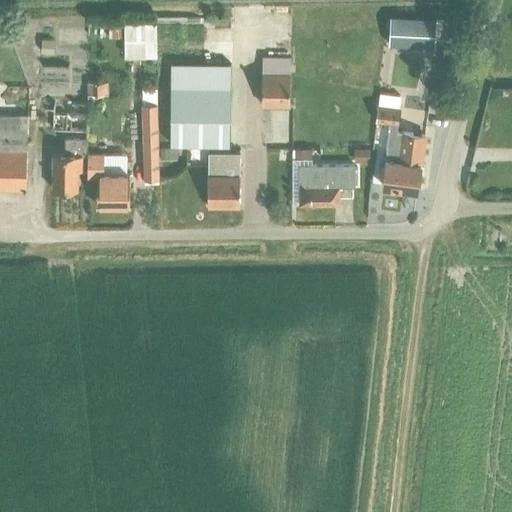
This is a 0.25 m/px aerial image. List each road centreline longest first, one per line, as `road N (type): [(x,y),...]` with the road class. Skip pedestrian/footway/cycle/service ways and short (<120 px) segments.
road 1 (residential): [(46,235),(412,234),(427,227)]
road 2 (unclassified): [(446,213),(444,181),(497,0)]
